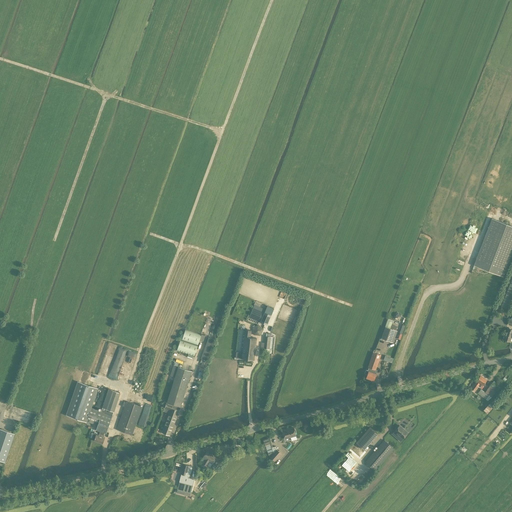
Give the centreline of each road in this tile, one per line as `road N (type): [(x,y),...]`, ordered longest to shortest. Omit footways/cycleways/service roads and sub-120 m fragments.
road 1 (unclassified): [(511,358),(0,494)]
road 2 (track): [(109,468),(126,390),(272,0)]
road 3 (track): [(0,416),(110,91),(0,55)]
road 4 (track): [(352,304),(147,229)]
road 5 (track): [(323,511),(391,424),(387,391)]
